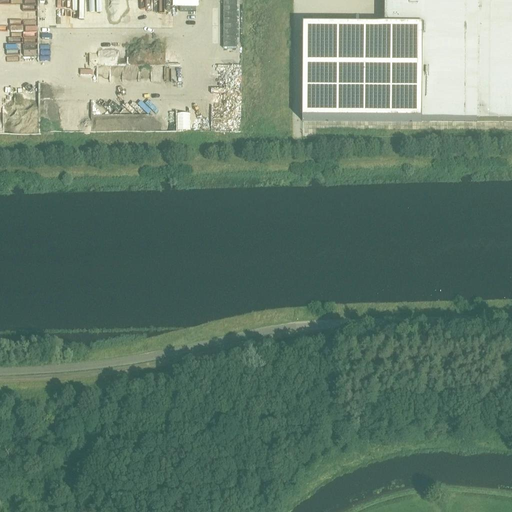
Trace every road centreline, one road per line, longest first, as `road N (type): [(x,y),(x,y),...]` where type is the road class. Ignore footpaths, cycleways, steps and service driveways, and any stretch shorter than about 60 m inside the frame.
road 1 (unclassified): [(511,317),(300,325),(149,357),(0,371)]
road 2 (unknown): [(215,39),(192,89),(90,85),(67,70)]
road 3 (unknown): [(67,70),(78,44),(99,35),(215,39)]
